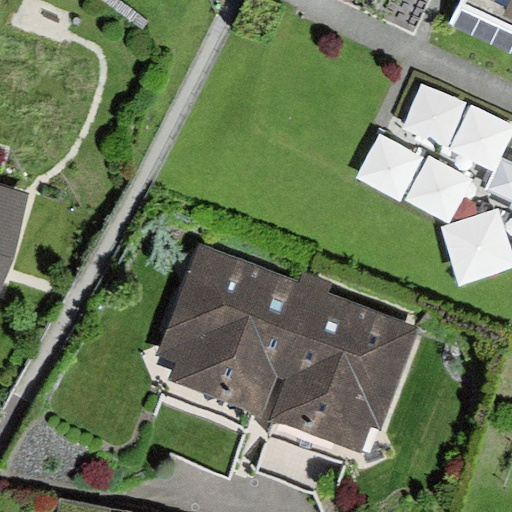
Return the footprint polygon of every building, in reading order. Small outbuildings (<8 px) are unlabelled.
[(511,0),(460,0),(451,22),(511,50),(511,0)] [(511,112),(421,80),(400,137),(377,129),(356,187),(463,226),(447,269),(505,290),(511,270),(511,112)] [(0,290),(30,193),(0,183),(0,290)] [(299,283),(201,246),(159,355),(178,362),(170,379),(259,414),(275,372),(282,375),(319,276),(303,270),(299,283)] [(337,283),(319,276),(282,375),(292,379),(277,415),(353,444),(364,449),(372,427),(382,431),(421,326),(333,293),(337,283)] [(259,414),(170,379),(146,442),(234,477),(259,414)] [(353,444),(277,415),(257,469),(333,498),(353,444)]
